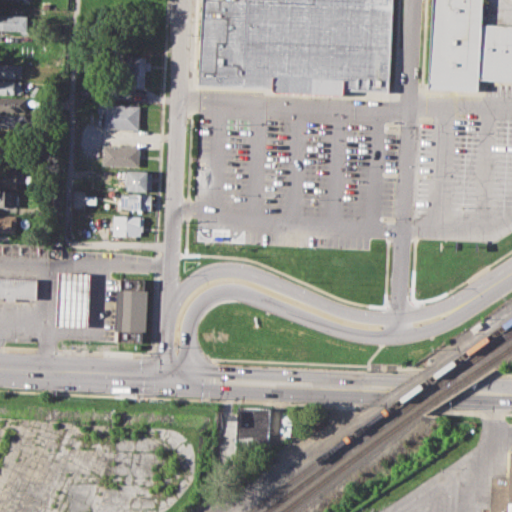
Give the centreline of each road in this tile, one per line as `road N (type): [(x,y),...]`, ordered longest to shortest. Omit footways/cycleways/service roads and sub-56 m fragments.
road 1 (primary): [(173,379),(511,394)]
road 2 (secondary): [(398,323),(226,266),(203,272),(178,295),(165,341),(173,379)]
road 3 (residential): [(181,0),(169,317)]
road 4 (secondary): [(173,379),(193,314),(213,290),(249,293),(371,333),(398,323)]
road 5 (residential): [(403,229),(414,0)]
road 6 (primary): [(0,368),(173,379)]
road 7 (secondary): [(398,323),(430,320),(511,275)]
